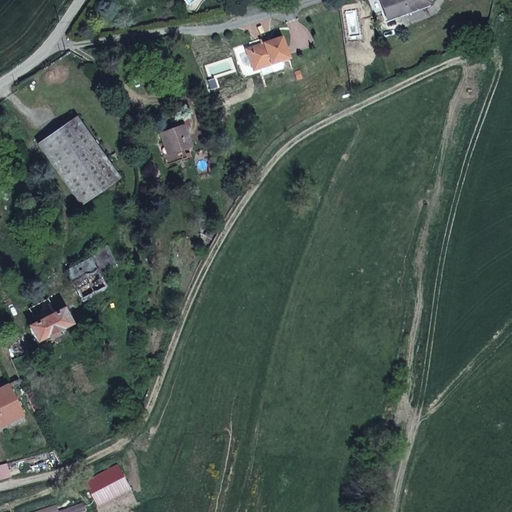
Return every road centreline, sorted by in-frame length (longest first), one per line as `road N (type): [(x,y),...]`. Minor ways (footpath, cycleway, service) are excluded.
road 1 (track): [(0,484),(104,454),(135,431),(198,280),(245,197),(286,148),(477,50),(492,52),(499,70),(451,211),(393,511)]
road 2 (unknown): [(51,44),(135,38),(284,0)]
